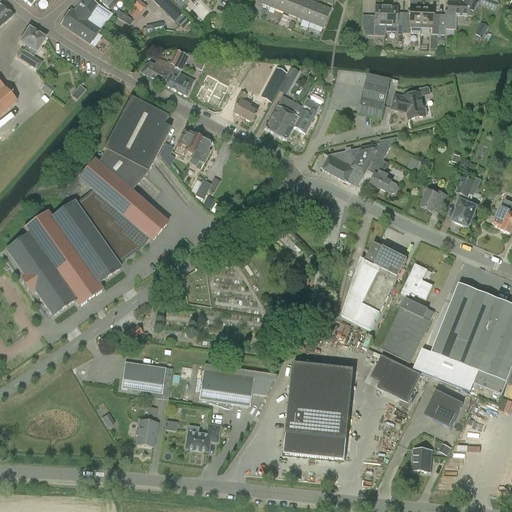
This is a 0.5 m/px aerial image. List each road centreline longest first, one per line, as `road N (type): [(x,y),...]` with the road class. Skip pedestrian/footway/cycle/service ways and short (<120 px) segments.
road 1 (residential): [(0,472),(431,511)]
road 2 (residential): [(0,395),(298,187)]
road 3 (residential): [(292,173),(44,29)]
road 4 (residential): [(298,187),(324,185),(511,271)]
